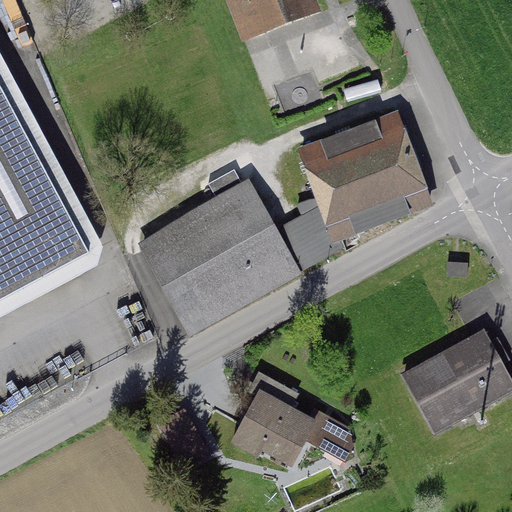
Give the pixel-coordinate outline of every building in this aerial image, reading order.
[(310,0),(237,0),(251,33),(313,8),(310,0)] [(0,300),(90,252),(0,84),(0,300)] [(299,152),(322,212),(334,240),(427,205),(394,117),(299,152)] [(337,247),(334,240),(322,212),(277,240),(249,189),(140,249),(186,332),(337,247)] [(467,264),(448,262),(447,274),(466,276),(467,264)] [(434,433),(511,392),(479,333),(402,375),(434,433)] [(294,396),(266,380),(232,442),(255,455),(262,441),(293,458),(311,424),(286,411),(294,396)] [(342,458),(348,450),(344,431),(338,428),(330,443),(337,447),(334,452),(341,456),(340,458),(342,458)]
